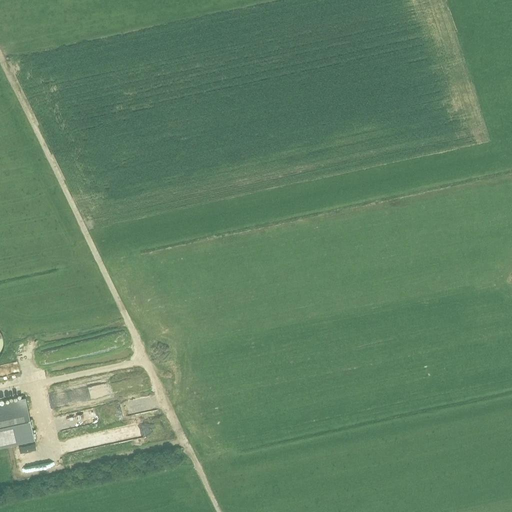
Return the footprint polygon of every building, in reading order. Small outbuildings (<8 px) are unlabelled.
[(128,330),(60,340),(63,357),(131,347),(128,330)] [(0,350),(7,350),(6,338),(8,338),(7,332),(0,333),(0,350)] [(25,350),(29,361),(33,360),(29,348),(25,350)] [(120,380),(121,380),(122,387),(139,386),(138,368),(120,369),(120,380)] [(0,447),(34,440),(25,399),(0,404),(0,447)] [(88,409),(89,415),(82,417),(83,421),(124,414),(122,403),(88,409)]
